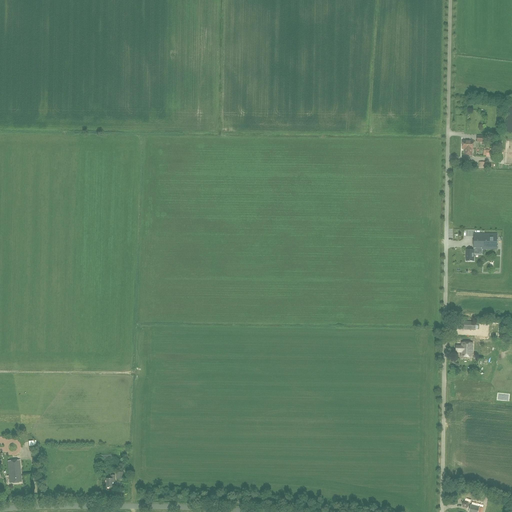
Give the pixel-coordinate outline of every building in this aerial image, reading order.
[(473,141),(463,141),(463,149),(466,149),(466,150),(465,150),(465,156),(472,156),(472,149),(473,149),(473,141)] [(496,150),(493,150),(487,150),(487,151),(483,151),(483,156),(486,156),(486,157),(492,157),(492,159),(495,159),(496,150)] [(474,249),(497,249),(497,234),(474,234),(474,249)] [(479,324),(475,323),(475,322),(459,321),(458,329),(475,330),(478,331),(479,324)] [(461,352),(461,357),(473,357),(473,343),(462,343),(462,347),(461,347),(461,346),(456,346),(456,352),(461,352)] [(8,454),(23,454),(23,441),(7,442),(8,454)] [(8,461),(10,483),(22,482),(20,460),(8,461)] [(110,475),(110,479),(106,479),(106,488),(114,488),(114,485),(115,485),(115,475),(110,475)]
